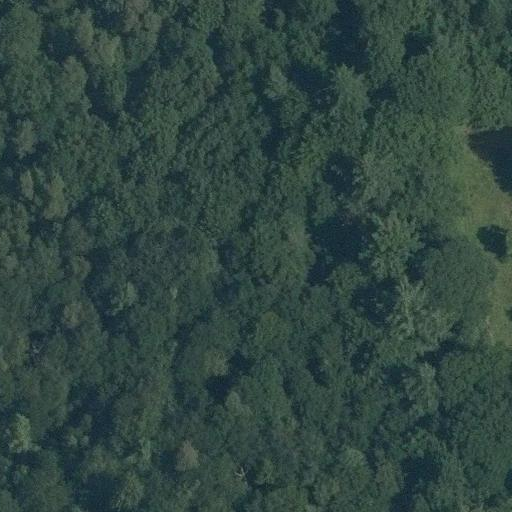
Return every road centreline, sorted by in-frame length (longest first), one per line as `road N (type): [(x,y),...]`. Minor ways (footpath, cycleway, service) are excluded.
road 1 (track): [(475,511),(341,0)]
road 2 (track): [(378,138),(511,113)]
